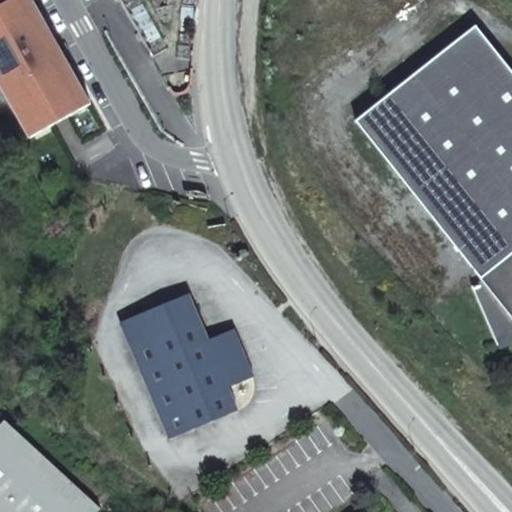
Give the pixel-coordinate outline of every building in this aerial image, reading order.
[(37,0),(5,0),(0,3),(0,76),(32,134),(93,100),(37,0)] [(469,289),(496,346),(511,338),(511,78),(470,28),(351,125),(478,280),(478,281),(482,286),(471,291),(470,288),(469,289)] [(191,82),(193,67),(161,73),(168,88),(172,92),(180,92),(184,91),(187,89),(190,86),(191,82)] [(242,358),(245,351),(235,327),(210,337),(191,291),(144,311),(169,367),(193,427),(240,406),(230,383),(249,375),(242,358)] [(255,373),(245,351),(242,358),(249,375),(255,373)] [(93,511),(100,505),(4,418),(0,422),(0,511),(93,511)]
